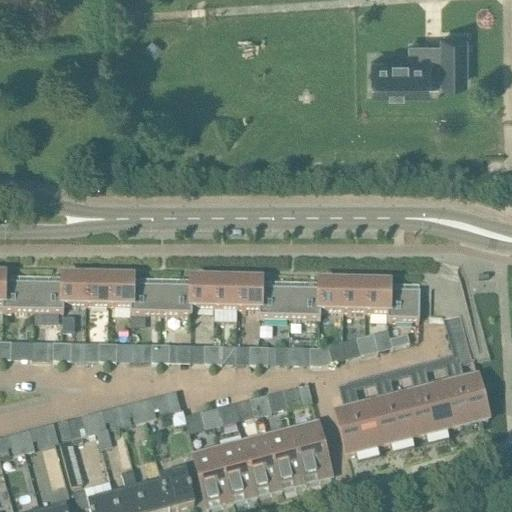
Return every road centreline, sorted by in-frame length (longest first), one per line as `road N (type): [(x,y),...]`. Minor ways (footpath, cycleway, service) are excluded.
road 1 (tertiary): [(511,238),(430,219),(116,219)]
road 2 (unknown): [(321,381),(57,394)]
road 3 (residential): [(305,511),(511,456)]
road 4 (unknown): [(321,381),(433,352),(432,324)]
road 5 (unknown): [(346,500),(321,381)]
